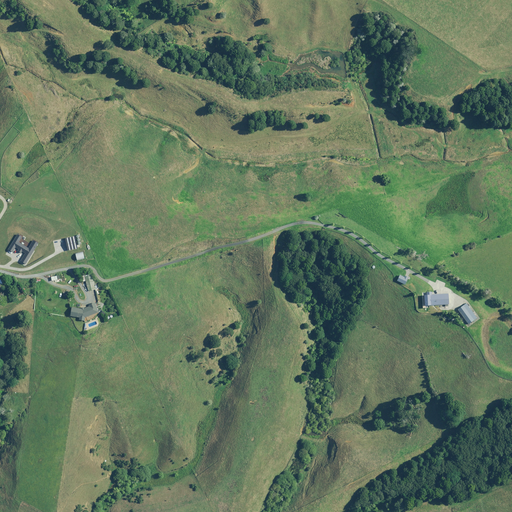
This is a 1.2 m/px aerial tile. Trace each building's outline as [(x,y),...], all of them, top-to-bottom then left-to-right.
[(85,258),(83,252),(76,254),(77,260),(85,258)] [(95,289),(95,288),(98,288),(97,285),(94,286),(91,274),(82,276),(83,281),(86,281),(88,291),(95,289)] [(404,277),(400,275),(397,281),(405,285),(408,277),(405,276),(404,277)] [(429,308),(429,305),(445,305),(445,306),(448,306),(448,305),(449,304),(448,294),(432,294),(432,292),(427,292),(427,295),(424,295),(424,296),(422,296),(422,308),(429,308)] [(81,308),(72,307),(70,316),(79,317),(79,320),(85,321),(85,318),(98,313),(98,312),(99,312),(95,303),(89,305),(89,306),(85,308),(81,307),(81,308)] [(477,318),(467,304),(458,310),(468,324),(477,318)]
